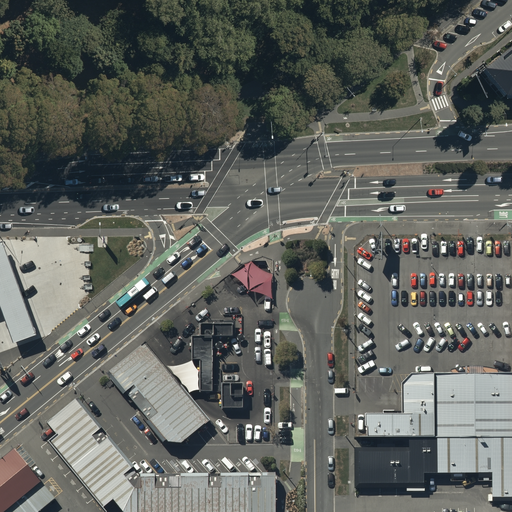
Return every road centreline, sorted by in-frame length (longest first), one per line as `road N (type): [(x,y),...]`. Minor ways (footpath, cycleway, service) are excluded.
road 1 (residential): [(359,210),(340,224),(335,276),(315,301),(315,511)]
road 2 (primary): [(0,174),(305,156)]
road 3 (primary): [(511,184),(268,193)]
road 4 (residential): [(511,6),(446,61),(437,79),(448,120),(484,145)]
road 5 (primary): [(268,193),(87,201)]
road 6 (primary): [(305,156),(484,145)]
road 7 (secondary): [(137,307),(0,419)]
road 8 (secondary): [(137,307),(163,249),(162,230),(139,209),(87,201)]
road 9 (secondary): [(511,204),(359,210)]
road 10 (secondary): [(359,210),(274,215),(219,236)]
